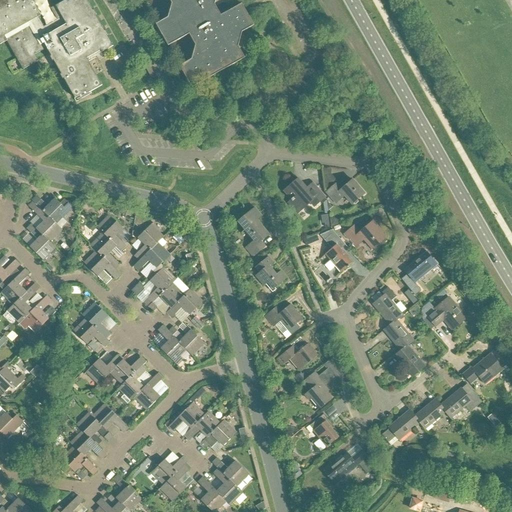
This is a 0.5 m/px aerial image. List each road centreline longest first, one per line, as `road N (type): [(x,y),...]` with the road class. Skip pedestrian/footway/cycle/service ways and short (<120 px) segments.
road 1 (primary): [(511,282),(349,0)]
road 2 (residential): [(270,157),(365,165),(380,175),(401,239),(343,314)]
road 3 (tertiary): [(20,168),(179,206),(200,220)]
road 4 (residential): [(0,479),(87,489),(146,426)]
road 5 (tertiary): [(200,220),(244,365)]
road 6 (tertiary): [(244,365),(282,511)]
road 7 (residential): [(1,235),(52,284),(84,276),(108,299)]
